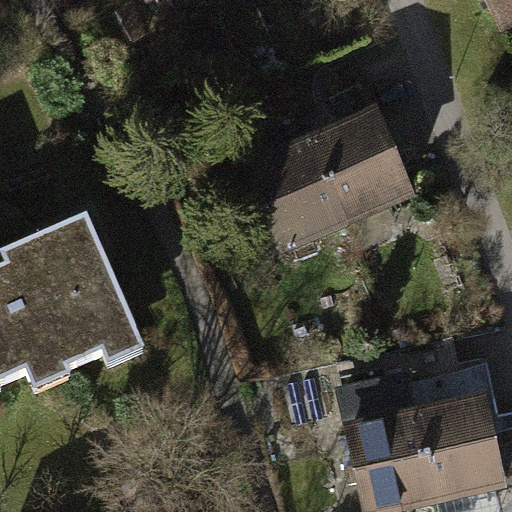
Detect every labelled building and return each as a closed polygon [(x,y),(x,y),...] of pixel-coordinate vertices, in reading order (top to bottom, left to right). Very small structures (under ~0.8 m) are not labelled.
[(170,0),(132,0),(140,16),(170,0)] [(511,37),(511,0),(477,0),(501,44),(511,37)] [(405,207),(370,120),(302,147),(338,234),(405,207)] [(338,234),(302,147),(235,174),(271,261),(338,234)] [(0,396),(3,395),(0,388),(0,383),(29,370),(41,394),(72,379),(69,372),(108,354),(115,370),(145,356),(85,225),(7,261),(12,271),(0,276),(0,396)] [(389,511),(424,505),(405,409),(397,372),(323,387),(348,511),(389,511)] [(405,409),(424,505),(498,490),(478,395),(405,409)]
